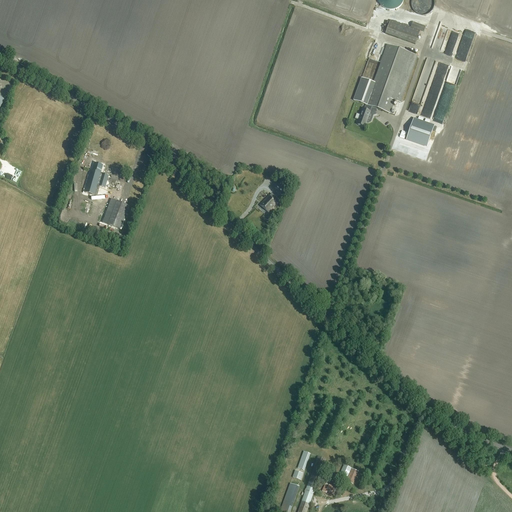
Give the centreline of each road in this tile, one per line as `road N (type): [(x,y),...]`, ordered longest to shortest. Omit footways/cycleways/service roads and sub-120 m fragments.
road 1 (tertiary): [(511,449),(426,409),(135,136),(0,58)]
road 2 (track): [(319,511),(325,503),(391,486),(426,409)]
